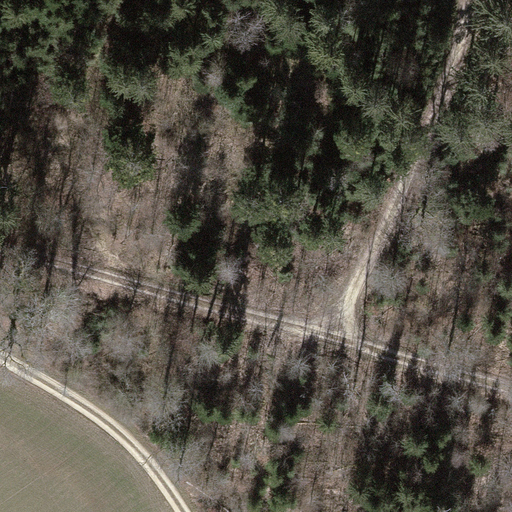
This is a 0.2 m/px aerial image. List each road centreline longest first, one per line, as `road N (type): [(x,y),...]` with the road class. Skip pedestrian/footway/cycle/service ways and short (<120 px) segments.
road 1 (track): [(465,0),(416,163),(337,337),(511,383)]
road 2 (track): [(0,245),(337,337)]
road 3 (track): [(0,347),(119,427),(187,511)]
